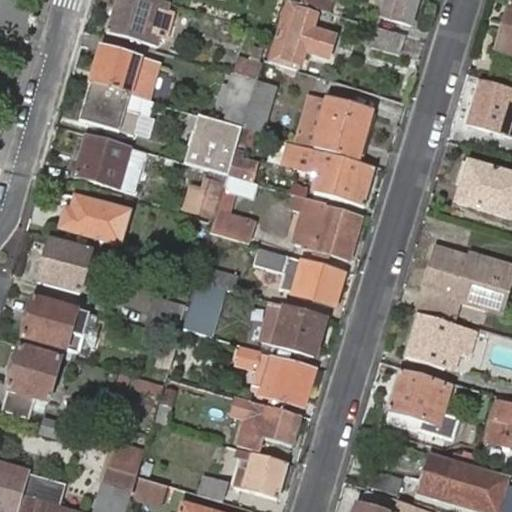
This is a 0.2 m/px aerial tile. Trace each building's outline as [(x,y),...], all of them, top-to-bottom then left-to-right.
[(170,4),(155,0),(117,0),(107,34),(156,50),(159,39),(149,35),(157,11),(168,14),(170,4)] [(331,16),(335,3),(325,0),(305,0),(304,7),(315,11),(331,16)] [(410,27),(418,0),(384,0),(379,18),(410,27)] [(268,65),(295,74),(298,66),(301,67),(305,54),(326,61),(332,39),(311,32),(315,19),(312,18),(315,11),(304,7),(287,2),(268,65)] [(511,7),(510,7),(495,56),(511,60),(511,7)] [(189,30),(193,14),(173,9),(169,25),(189,30)] [(397,60),(404,38),(375,29),(369,50),(397,60)] [(101,52),(91,87),(98,89),(129,98),(145,103),(156,68),(101,52)] [(257,84),(232,77),(228,89),(235,91),(224,126),(243,131),(248,111),(257,84)] [(466,128),(511,142),(511,96),(479,86),(466,128)] [(98,89),(91,87),(86,103),(93,105),(98,89)] [(93,105),(86,103),(80,122),(135,139),(141,119),(124,114),(129,98),(98,89),(93,105)] [(312,151),(356,164),(367,130),(356,127),(361,112),(327,102),(312,151)] [(269,118),(248,111),(243,131),(264,137),(269,118)] [(372,115),(361,112),(356,127),(367,130),(372,115)] [(243,131),(224,126),(198,118),(184,167),(228,179),(243,131)] [(74,178),(118,191),(127,161),(138,165),(140,157),(86,140),(74,178)] [(375,172),(295,149),(289,169),(319,178),(314,195),(365,209),(375,172)] [(457,205),(511,222),(511,180),(469,167),(457,205)] [(216,218),(226,184),(209,178),(196,218),(215,223),(216,218)] [(58,232),(119,250),(129,217),(68,199),(58,232)] [(326,213),(327,208),(307,202),(301,222),(308,224),(303,242),(295,239),(292,248),(348,264),(360,222),(326,213)] [(222,240),(248,248),(254,229),(216,218),(215,223),(213,228),(210,237),(222,240)] [(308,224),(301,222),(295,239),(303,242),(308,224)] [(222,240),(210,237),(209,243),(220,246),(222,240)] [(38,286),(80,297),(91,257),(49,246),(38,286)] [(427,293),(422,312),(452,322),(458,302),(487,310),(499,269),(468,260),(435,250),(423,291),(427,293)] [(511,277),(511,266),(469,254),(468,260),(499,269),(487,310),(501,314),(511,277)] [(344,278),(268,257),(263,274),(297,284),(292,300),(334,312),(344,278)] [(210,341),(224,292),(196,284),(182,332),(210,341)] [(427,293),(423,291),(416,311),(422,312),(427,293)] [(22,340),(62,352),(65,344),(54,341),(61,320),(70,323),(73,314),(33,303),(22,340)] [(313,360),(325,321),(277,308),(275,313),(271,312),(263,335),(262,335),(259,345),(313,360)] [(73,314),(70,323),(81,326),(83,318),(73,314)] [(152,317),(146,333),(168,339),(173,323),(152,317)] [(474,334),(416,317),(404,360),(443,373),(455,372),(461,353),(469,355),(474,334)] [(54,341),(65,344),(70,323),(61,320),(54,341)] [(179,342),(168,339),(158,369),(169,373),(179,342)] [(22,340),(19,348),(60,359),(62,352),(22,340)] [(13,370),(6,394),(7,395),(1,416),(26,424),(33,403),(46,406),(60,362),(19,349),(17,356),(14,355),(10,356),(7,367),(11,368),(13,370)] [(235,371),(254,377),(260,359),(241,353),(235,371)] [(257,399),(302,412),(315,374),(269,361),(257,399)] [(387,414),(420,424),(417,434),(452,445),(459,423),(440,417),(447,391),(399,377),(387,414)] [(172,410),(177,394),(168,392),(163,407),(172,410)] [(511,405),(498,401),(491,426),(511,431),(511,441),(510,449),(511,449),(511,405)] [(291,449),(300,419),(252,405),(238,449),(259,456),(263,442),(291,449)] [(38,437),(62,444),(66,429),(42,422),(38,437)] [(111,456),(102,486),(128,494),(136,464),(111,456)] [(278,504),(288,468),(248,456),(246,465),(252,467),(244,495),(278,504)] [(511,511),(511,481),(427,456),(415,495),(474,511),(511,511)] [(34,505),(39,487),(25,482),(27,475),(0,467),(0,511),(15,511),(20,500),(34,505)] [(367,488),(397,497),(402,482),(372,473),(367,488)] [(220,506),(226,486),(203,479),(198,499),(220,506)] [(133,503),(160,511),(166,493),(139,485),(133,503)] [(94,511),(93,511),(56,511),(60,493),(39,487),(34,505),(20,500),(15,511),(94,511)] [(124,511),(129,498),(100,489),(94,511),(124,511)] [(416,511),(363,495),(359,508),(364,509),(362,511),(416,511)]
